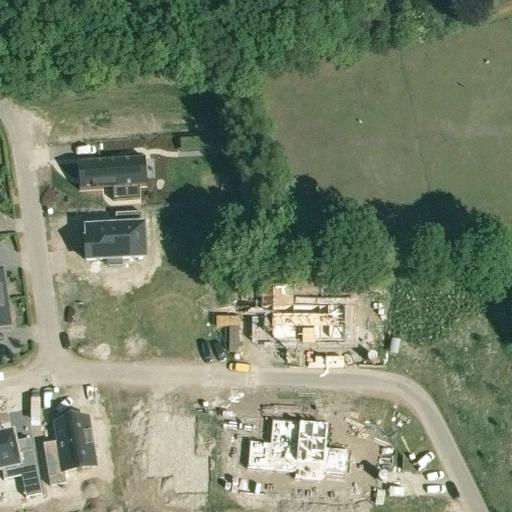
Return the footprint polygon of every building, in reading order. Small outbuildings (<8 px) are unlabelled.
[(214,139),(197,140),(198,154),(215,152),(214,139)] [(142,184),(141,163),(145,160),(145,159),(78,164),(80,192),(112,189),(113,202),(140,200),(139,188),(147,187),(147,186),(142,184)] [(88,242),(85,242),(86,262),(109,260),(109,268),(122,267),(122,260),(144,258),(142,214),(116,216),(116,229),(88,231),(88,242)] [(5,289),(2,273),(0,273),(0,302),(7,301),(8,301),(7,289),(5,289)] [(166,316),(165,295),(165,292),(163,292),(162,280),(118,284),(119,297),(114,298),(110,298),(97,299),(98,318),(98,322),(103,322),(103,321),(124,319),(125,333),(163,330),(162,316),(166,316)] [(262,320),(262,321),(284,321),(284,343),(302,343),(302,348),(303,348),(303,346),(313,346),(313,348),(315,348),(315,343),(343,343),(343,324),(337,324),(337,322),(330,322),(330,307),(294,307),(294,287),(262,287),(262,320)] [(0,331),(11,330),(8,314),(10,314),(8,301),(7,301),(0,302),(0,331)] [(113,419),(47,420),(51,473),(116,467),(113,419)] [(153,420),(152,472),(177,473),(177,487),(205,488),(206,460),(188,459),(188,456),(191,456),(192,454),(190,454),(191,442),(192,442),(192,441),(188,441),(189,421),(153,420)] [(249,443),(247,471),(295,475),(294,481),(295,481),(300,425),(272,423),(270,445),(249,443)] [(300,425),(295,481),(323,484),(324,476),(345,478),(347,452),(326,450),(328,428),(300,425)] [(0,472),(2,472),(4,482),(22,479),(37,475),(32,452),(17,455),(13,435),(0,438),(0,472)]
